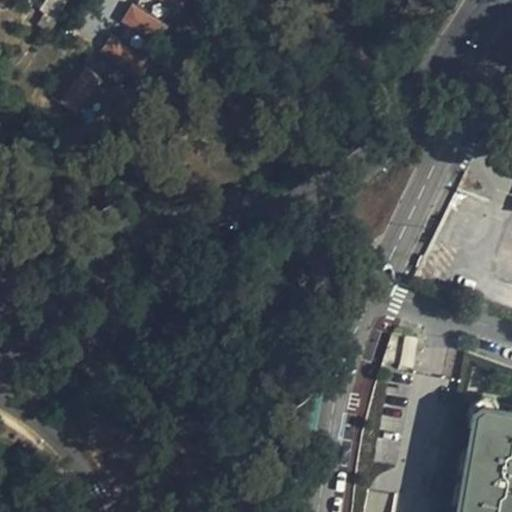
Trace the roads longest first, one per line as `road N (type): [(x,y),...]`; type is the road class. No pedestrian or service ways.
road 1 (residential): [(0,300),(302,206),(362,164),(498,0)]
road 2 (residential): [(502,0),(376,291)]
road 3 (residential): [(376,291),(328,511)]
road 4 (residential): [(0,397),(98,487),(107,511)]
road 5 (unclassified): [(376,291),(511,338)]
